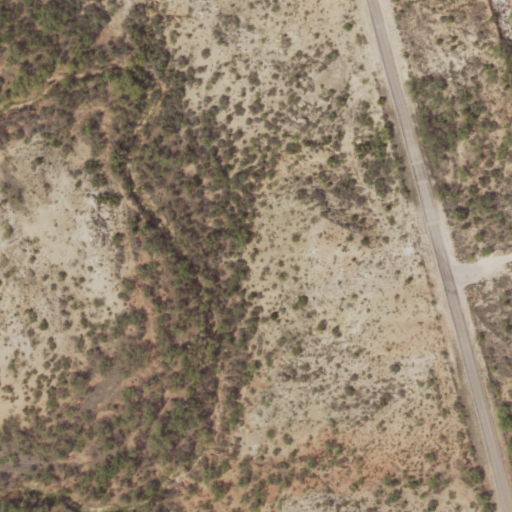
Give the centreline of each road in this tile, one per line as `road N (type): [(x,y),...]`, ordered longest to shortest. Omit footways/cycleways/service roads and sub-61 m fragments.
road 1 (residential): [(446,278),(374,0)]
road 2 (residential): [(507,511),(446,278)]
